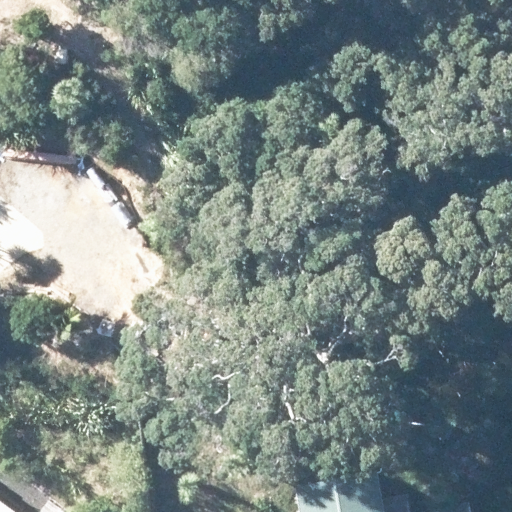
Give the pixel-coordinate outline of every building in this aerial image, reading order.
[(72,180),(103,206),(123,180),(92,155),(72,180)] [(178,258),(116,225),(94,266),(157,299),(178,258)] [(308,487),(313,511),(395,511),(387,471),(308,487)] [(0,511),(18,511),(0,499),(0,511)] [(440,511),(478,511),(476,503),(440,509),(440,511)]
